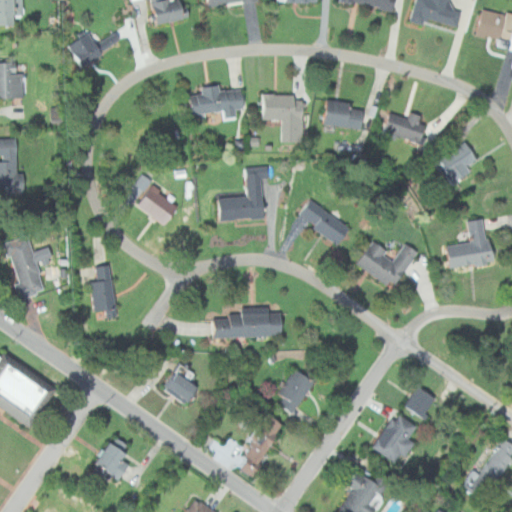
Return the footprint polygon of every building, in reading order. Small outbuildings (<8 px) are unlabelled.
[(20,14),(19,0),(0,0),(0,24),(8,24),(8,15),(20,14)] [(127,0),(128,0),(145,0),(150,24),(186,17),(183,5),(177,6),(175,0),(127,0)] [(453,25),(456,11),(444,8),(446,0),(411,0),(407,21),(419,24),(421,18),(453,25)] [(491,46),(511,50),(511,14),(478,7),(472,33),(493,38),(491,46)] [(117,41),(111,31),(91,43),(83,30),(62,44),(76,66),(117,41)] [(11,62),(0,61),(0,96),(19,97),(18,71),(12,71),(11,62)] [(235,88),(214,89),(213,84),(196,85),(196,93),(183,94),(184,112),(219,111),(220,116),(232,116),(232,108),(236,108),(235,88)] [(278,141),(298,141),(297,99),(291,99),(291,93),(256,94),(257,119),(277,118),(278,141)] [(341,107),(342,101),(320,98),(316,123),(356,128),(359,109),(341,107)] [(377,134),(391,139),(393,135),(412,141),(420,116),(405,111),(403,118),(384,111),(377,134)] [(0,194),(16,194),(14,137),(0,137),(0,194)] [(462,164),(473,158),(462,140),(423,165),(424,168),(434,162),(446,182),(466,170),(462,164)] [(214,220),(259,217),(256,166),(242,167),(243,196),(212,197),(214,220)] [(173,169),(173,177),(185,177),(185,169),(173,169)] [(170,205),(147,187),(134,202),(157,221),(170,205)] [(330,242),(343,226),(306,197),(293,213),(330,242)] [(442,268),(488,261),(485,239),(480,240),(477,217),(462,219),(465,241),(439,245),(442,268)] [(0,241),(0,247),(2,255),(7,254),(14,282),(10,283),(14,297),(40,290),(25,235),(0,241)] [(388,287),(412,250),(401,243),(389,260),(380,254),(383,248),(367,238),(351,263),(388,287)] [(104,264),(91,265),(93,279),(86,280),(90,310),(101,308),(102,317),(112,315),(104,264)] [(206,336),(273,335),(273,311),(262,312),(262,306),(234,307),(234,313),(223,313),(223,317),(206,317),(206,336)] [(0,410),(18,422),(26,409),(31,413),(48,386),(0,356),(0,410)] [(184,380),(189,372),(174,362),(156,389),(176,403),(189,384),(184,380)] [(274,393),(280,397),(275,405),(288,413),(308,381),(289,369),(274,393)] [(422,418),(436,398),(418,385),(404,404),(422,418)] [(248,431),(252,434),(239,454),(253,463),(279,423),(261,411),(248,431)] [(408,437),(417,425),(398,411),(372,445),(397,463),(413,441),(408,437)] [(511,457),(511,442),(500,435),(465,489),(476,496),(483,486),(490,490),(511,457)] [(100,441),(84,464),(94,470),(90,475),(98,480),(103,473),(113,479),(124,463),(113,456),(122,443),(111,436),(106,444),(100,441)] [(349,511),(369,511),(393,482),(380,473),(376,479),(362,469),(336,502),(349,511)] [(212,511),(190,497),(179,511),(212,511)]
